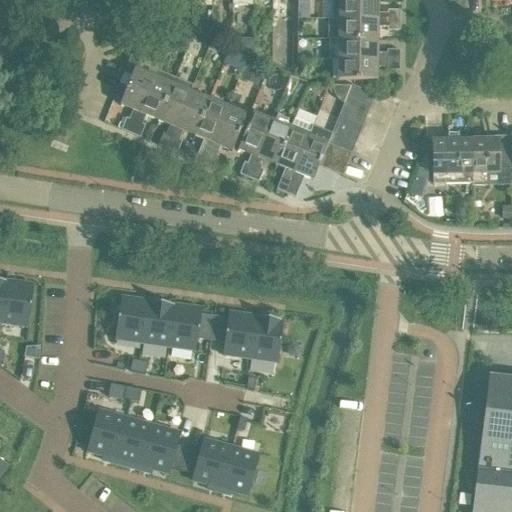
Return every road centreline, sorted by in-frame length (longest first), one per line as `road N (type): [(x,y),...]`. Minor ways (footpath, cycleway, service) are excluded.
road 1 (residential): [(80,201),(376,245)]
road 2 (residential): [(365,511),(389,268),(376,245)]
road 3 (residential): [(72,367),(236,402)]
road 4 (residential): [(80,201),(72,367)]
road 5 (residential): [(376,245),(371,199),(408,107)]
road 6 (residential): [(376,245),(511,259)]
